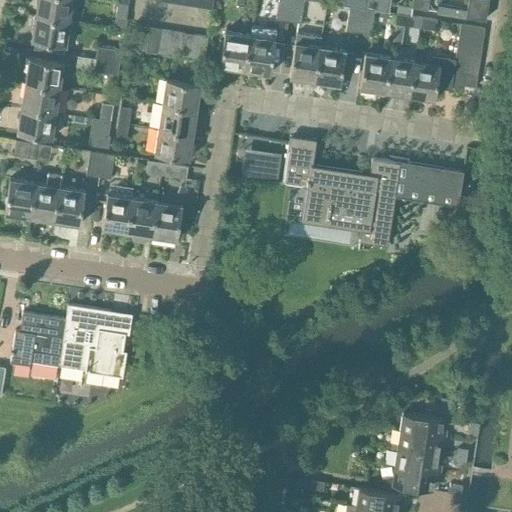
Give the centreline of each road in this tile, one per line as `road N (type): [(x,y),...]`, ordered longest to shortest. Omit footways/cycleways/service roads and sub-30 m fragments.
road 1 (residential): [(0,255),(193,287)]
road 2 (residential): [(488,136),(510,0)]
